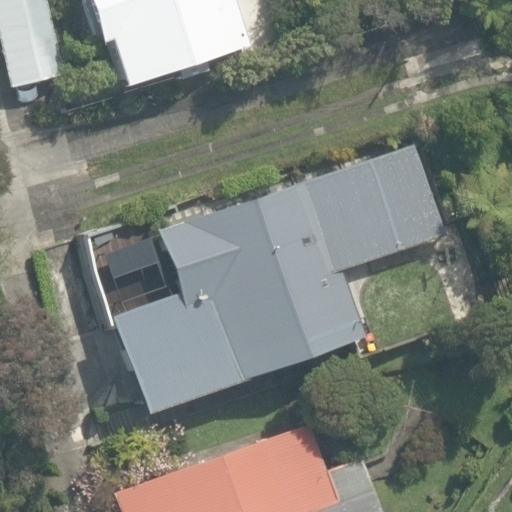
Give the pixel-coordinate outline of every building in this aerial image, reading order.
[(0,0),(0,80),(2,90),(60,76),(42,0),(0,0)] [(99,43),(113,86),(168,67),(172,81),(200,71),(197,62),(243,47),(227,0),(73,0),(89,46),(99,43)] [(427,0),(400,7),(414,60),(481,42),(470,0),(427,0)] [(92,319),(125,418),(348,343),(326,277),(436,241),(405,148),(145,235),(165,294),(92,319)] [(298,425),(90,494),(96,511),(299,511),(324,504),(298,425)] [(317,511),(373,511),(356,457),(318,470),(331,508),(317,511)]
